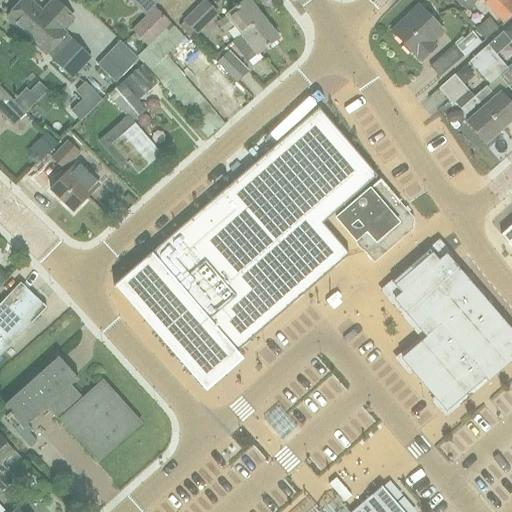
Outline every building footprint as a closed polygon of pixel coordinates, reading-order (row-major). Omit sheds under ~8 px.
[(58,3),(44,18),(25,0),(24,0),(7,19),(35,45),(24,57),(41,73),(52,61),(72,79),(92,57),(61,31),(74,17),(58,3)] [(205,0),(202,0),(182,21),(183,22),(179,27),(191,39),(196,35),(197,36),(219,14),(205,0)] [(242,34),(262,19),(247,0),(216,24),(224,33),(235,25),(242,34)] [(476,0),(477,1),(478,0),(487,0),(483,4),(502,24),(511,14),(511,1),(511,0),(476,0)] [(167,55),(185,38),(155,7),(146,16),(132,30),(147,45),(136,56),(143,63),(160,82),(208,139),(224,124),(167,55)] [(432,44),(444,33),(419,7),(391,33),(416,59),(417,59),(421,63),(436,49),(432,44)] [(262,19),(242,34),(231,43),(247,64),(278,39),(262,19)] [(463,56),(464,57),(481,43),(477,38),(461,52),(454,45),(429,66),(439,78),(463,56)] [(487,46),(478,54),(499,78),(509,70),(487,46)] [(211,59),(216,64),(236,83),(249,71),(228,51),(225,47),(211,59)] [(499,78),(478,54),(469,62),(490,86),(499,78)] [(117,80),(125,72),(106,55),(99,63),(117,80)] [(143,63),(132,73),(149,91),(160,82),(143,63)] [(501,130),(473,97),(454,75),(438,89),(458,111),(460,109),(469,120),(465,124),(484,145),(501,130)] [(107,95),(126,117),(98,142),(121,169),(128,164),(137,175),(159,155),(133,125),(135,124),(133,121),(145,111),(143,110),(145,108),(138,100),(122,82),(107,95)] [(486,86),(473,97),(501,130),(511,120),(511,107),(500,94),(496,97),(486,86)] [(0,115),(12,127),(26,114),(25,113),(13,101),(0,88),(0,115)] [(32,106),(20,95),(13,101),(25,113),(32,106)] [(318,107),(113,286),(115,288),(121,284),(204,381),(350,254),(323,223),(378,175),(318,107)] [(33,143),(44,154),(56,143),(44,132),(33,143)] [(67,140),(50,158),(64,171),(81,153),(67,140)] [(78,162),(66,174),(50,191),(73,214),(101,185),(78,162)] [(373,263),(418,224),(380,180),(335,219),(373,263)] [(130,205),(134,200),(128,194),(123,199),(130,205)] [(511,226),(501,236),(511,247),(511,226)] [(438,328),(482,379),(511,353),(511,336),(433,244),(382,287),(426,338),(438,328)] [(0,355),(45,309),(21,285),(0,306),(0,355)] [(438,328),(426,338),(400,360),(444,412),(482,379),(438,328)] [(76,378),(58,358),(2,408),(17,424),(20,427),(24,423),(44,406),(55,419),(61,414),(66,418),(62,421),(98,461),(138,425),(102,385),(85,401),(69,384),(76,378)] [(17,424),(12,428),(23,440),(32,432),(24,423),(20,427),(17,424)] [(0,466),(4,463),(15,453),(6,443),(0,448),(0,466)] [(30,471),(43,474),(46,462),(32,459),(30,471)] [(325,487),(341,506),(372,480),(356,461),(325,487)] [(0,466),(0,491),(4,495),(14,486),(7,478),(13,473),(4,463),(0,466)] [(400,511),(380,488),(352,511),(400,511)]
